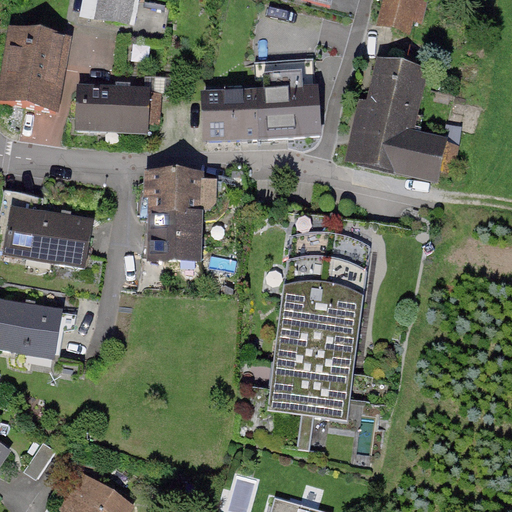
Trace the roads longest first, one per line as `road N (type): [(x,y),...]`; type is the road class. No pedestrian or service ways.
road 1 (residential): [(321,168),(269,160),(127,165),(0,153)]
road 2 (residential): [(321,168),(368,0)]
road 3 (residential): [(444,199),(321,168)]
